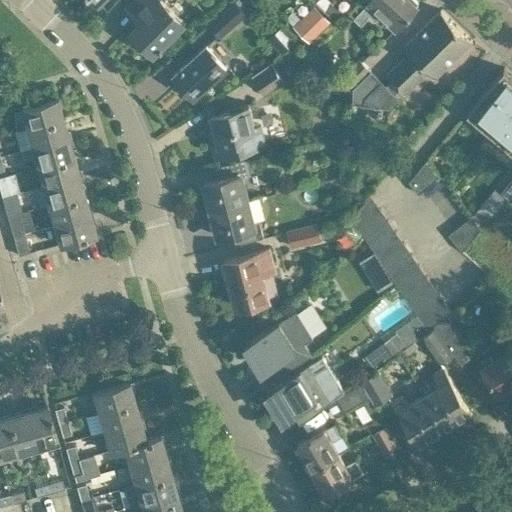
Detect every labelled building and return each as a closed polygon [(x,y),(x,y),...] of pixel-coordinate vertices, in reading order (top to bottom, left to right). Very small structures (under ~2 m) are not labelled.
[(164,45),(162,43),(167,38),(169,39),(175,33),(174,31),(184,21),(162,0),(134,0),(132,3),(146,17),(132,31),(134,30),(154,49),(152,51),(153,52),(160,45),(161,47),(164,45)] [(369,0),(369,1),(354,16),(361,23),(369,15),(371,17),(385,16),(386,17),(397,28),(407,17),(408,17),(410,14),(410,13),(416,6),(418,3),(414,0),(369,0)] [(236,2),(210,23),(220,36),(246,14),(236,2)] [(333,7),(328,12),(336,19),(341,14),(333,7)] [(441,9),(406,45),(412,51),(387,76),(405,94),(430,69),(437,76),(472,40),(441,9)] [(226,66),(206,44),(174,73),(194,95),(226,66)] [(271,63),(251,76),(264,96),(284,83),(271,63)] [(362,63),(346,79),(353,87),(370,70),(362,63)] [(511,74),(504,67),(467,112),(511,149),(511,74)] [(400,101),(373,73),(354,91),(353,108),(390,110),(400,101)] [(26,128),(63,118),(57,98),(58,98),(57,97),(20,108),(20,109),(23,119),(14,122),(17,131),(26,129),(26,128)] [(215,158),(266,145),(261,125),(255,127),(250,104),(211,114),(215,133),(210,134),(215,158)] [(69,137),(63,117),(63,118),(26,128),(26,129),(31,147),(68,137),(69,137)] [(68,137),(31,147),(37,166),(73,156),(68,137)] [(79,175),(74,156),(73,156),(37,166),(36,166),(42,186),(79,175)] [(418,193),(441,175),(428,158),(409,181),(418,193)] [(204,181),(211,209),(249,199),(243,177),(249,175),(245,159),(216,166),(216,168),(221,166),(223,177),(204,181)] [(0,176),(0,190),(2,197),(11,194),(10,194),(20,192),(14,173),(0,176)] [(85,195),(79,175),(42,186),(47,205),(85,195)] [(511,199),(511,178),(500,193),(510,201),(511,199)] [(14,208),(11,194),(2,197),(5,210),(14,208)] [(359,228),(383,212),(371,194),(352,217),(359,228)] [(90,214),(85,195),(47,205),(53,225),(90,214)] [(255,222),(249,199),(211,209),(218,236),(237,231),(240,241),(236,242),(236,244),(265,236),(261,220),(255,222)] [(367,239),(391,223),(383,212),(359,228),(367,239)] [(96,233),(90,214),(53,225),(58,243),(96,233)] [(481,228),(472,216),(448,233),(462,251),(481,228)] [(10,225),(12,235),(24,232),(21,222),(10,225)] [(321,238),(317,223),(289,230),(293,245),(321,238)] [(374,250),(398,234),(391,223),(367,239),(374,250)] [(29,251),(24,232),(12,235),(18,255),(29,251)] [(382,261),(406,245),(398,234),(374,250),(382,261)] [(35,271),(57,267),(52,240),(30,244),(35,271)] [(390,272),(414,256),(406,245),(382,261),(390,272)] [(236,306),(269,297),(263,272),(276,269),(270,247),(224,259),(224,260),(228,259),(232,272),(228,273),(236,306)] [(375,252),(360,261),(373,283),(379,292),(394,282),(375,252)] [(397,283),(421,267),(414,256),(390,272),(397,283)] [(405,295),(429,278),(421,267),(397,283),(405,295)] [(412,306),(436,289),(429,278),(405,295),(412,306)] [(420,317),(444,300),(436,289),(412,306),(420,317)] [(452,311),(444,300),(420,317),(428,328),(434,324),(447,314),(452,311)] [(247,339),(246,339),(261,363),(262,362),(261,361),(268,357),(279,374),(312,354),(304,342),(313,337),(296,310),(248,339),(247,339)] [(447,314),(434,324),(435,325),(454,353),(468,344),(447,314)] [(454,353),(435,325),(434,324),(428,328),(429,330),(422,334),(440,362),(454,353)] [(384,338),(365,353),(377,369),(396,354),(384,338)] [(490,346),(476,356),(492,381),(499,393),(502,391),(504,394),(511,388),(511,356),(507,350),(500,340),(490,346)] [(414,341),(405,348),(409,352),(418,345),(414,341)] [(269,388),(268,388),(282,411),(283,411),(282,410),(289,406),(300,423),(303,421),(331,400),(344,390),(323,356),(309,364),(269,388)] [(440,384),(424,394),(446,427),(472,410),(444,366),(433,373),(440,384)] [(360,380),(362,382),(374,403),(393,394),(378,369),(360,380)] [(129,381),(92,391),(97,411),(135,401),(129,381)] [(386,425),(374,403),(362,382),(338,396),(346,410),(362,400),(374,422),(368,425),(373,432),(386,425)] [(419,444),(446,427),(424,394),(409,404),(402,393),(391,400),(419,444)] [(140,420),(135,401),(97,411),(103,430),(140,420)] [(47,404),(27,409),(37,447),(57,441),(47,404)] [(54,409),(58,423),(67,420),(63,406),(54,409)] [(37,447),(27,409),(8,415),(18,452),(37,447)] [(0,457),(18,452),(8,415),(0,416),(0,457)] [(70,433),(67,420),(58,423),(62,436),(70,433)] [(145,439),(140,420),(103,430),(108,450),(123,446),(146,440),(145,439)] [(342,434),(335,422),(297,444),(311,469),(339,452),(332,440),(342,434)] [(400,448),(386,425),(373,432),(387,456),(400,448)] [(160,434),(145,439),(146,440),(123,446),(128,465),(166,455),(160,434)] [(65,448),(69,461),(78,459),(74,445),(65,448)] [(346,465),(339,452),(311,469),(325,492),(363,470),(356,458),(346,465)] [(171,474),(166,455),(128,465),(134,484),(171,474)] [(81,472),(78,459),(69,461),(73,474),(81,472)] [(171,474),(134,484),(119,489),(125,508),(139,504),(177,493),(171,474)] [(61,479),(47,483),(50,492),(64,488),(61,479)] [(50,492),(47,483),(34,487),(36,495),(50,492)] [(76,486),(80,500),(89,497),(85,483),(76,486)] [(23,490),(9,494),(11,503),(25,499),(23,490)] [(182,511),(177,493),(139,504),(141,511),(182,511),(183,511),(182,511)] [(0,505),(11,503),(9,494),(0,496),(0,505)] [(98,511),(94,496),(89,497),(80,500),(83,511),(98,511)]
